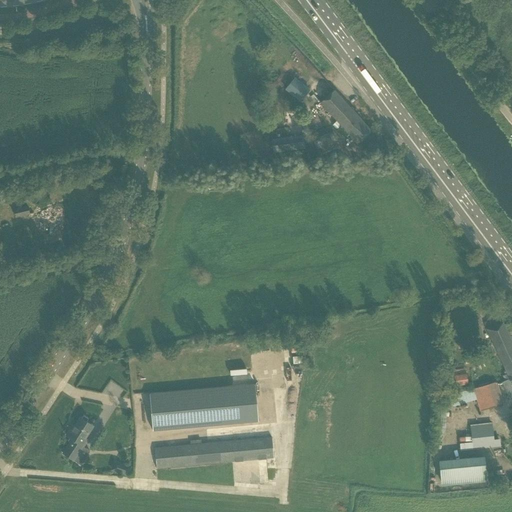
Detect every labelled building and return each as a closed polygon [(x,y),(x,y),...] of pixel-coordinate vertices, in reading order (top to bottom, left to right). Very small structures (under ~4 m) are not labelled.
[(291,79),(299,69),(290,61),(281,72),(291,79)] [(294,78),(285,90),(300,102),(310,90),(294,78)] [(334,91),(320,104),(323,107),(335,121),(341,127),(336,131),(342,137),(347,133),(357,145),(363,139),(371,132),(349,108),(334,91)] [(333,134),(314,142),(317,150),(336,142),(333,134)] [(303,135),(272,139),(274,152),(305,148),(303,135)] [(30,214),(28,205),(15,208),(16,217),(30,214)] [(62,223),(58,207),(35,212),(39,228),(41,228),(45,244),(60,240),(56,224),(62,223)] [(493,326),(486,329),(494,346),(503,365),(507,374),(509,380),(502,383),(510,400),(511,399),(511,344),(502,322),(493,326)] [(304,351),(291,351),(292,367),(305,367),(304,351)] [(465,364),(477,361),(475,352),(463,356),(465,364)] [(232,380),(248,378),(247,367),(231,369),(232,380)] [(466,368),(446,371),(448,387),(468,384),(466,368)] [(482,387),(474,389),(476,397),(477,397),(481,411),(488,409),(503,404),(496,382),(482,386),(482,387)] [(231,386),(149,393),(152,431),(234,424),(258,421),(254,384),(231,386)] [(70,429),(66,436),(72,439),(62,454),(73,461),(83,446),(83,447),(88,440),(85,438),(93,426),(86,422),(88,419),(83,416),(81,419),(80,418),(72,430),(70,429)] [(474,443),(459,445),(460,451),(500,447),(499,441),(493,442),(492,437),(492,422),(481,424),(471,426),(474,443)] [(271,438),(154,448),(156,469),(273,458),(271,438)] [(441,483),(485,479),(483,457),(439,461),(441,483)] [(123,464),(114,460),(110,471),(119,474),(128,477),(132,467),(123,464)]
